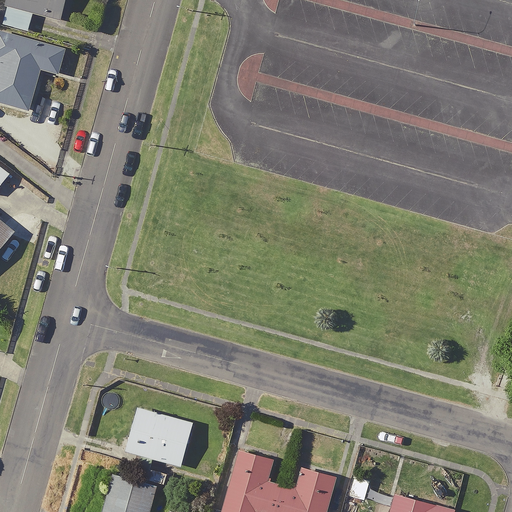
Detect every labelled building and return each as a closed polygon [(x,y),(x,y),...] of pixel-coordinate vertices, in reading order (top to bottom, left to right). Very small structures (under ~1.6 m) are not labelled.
[(1,0),(0,4),(55,18),(60,0),(1,0)] [(61,47),(0,28),(0,100),(24,108),(37,67),(54,72),(61,47)] [(0,240),(9,230),(0,222),(0,240)] [(188,421),(132,405),(120,447),(177,463),(188,421)] [(269,457),(236,448),(219,511),(223,511),(320,511),(331,474),(297,465),(292,486),(263,478),(269,457)] [(164,467),(145,461),(141,475),(159,481),(164,467)] [(144,511),(152,483),(108,471),(97,511),(144,511)] [(448,511),(450,506),(390,490),(384,511),(448,511)]
